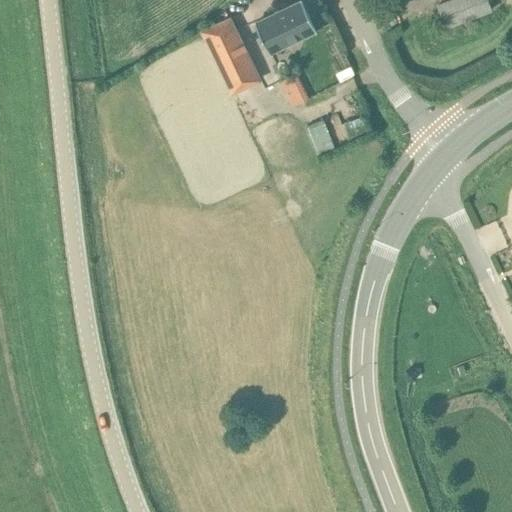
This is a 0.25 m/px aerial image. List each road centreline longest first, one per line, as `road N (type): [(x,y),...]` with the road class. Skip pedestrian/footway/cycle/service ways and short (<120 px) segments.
road 1 (tertiary): [(137,511),(91,363),(46,0)]
road 2 (secondary): [(397,511),(368,427),(367,304),(396,224),(442,159)]
road 3 (residential): [(511,334),(453,213),(442,159)]
road 4 (unclassified): [(442,159),(352,0)]
